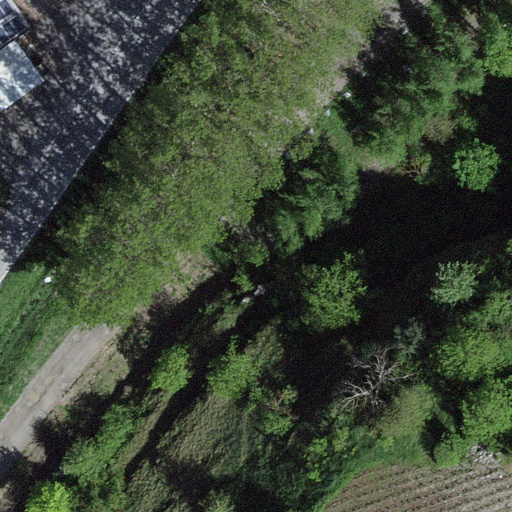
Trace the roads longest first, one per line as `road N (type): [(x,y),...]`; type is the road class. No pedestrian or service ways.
road 1 (track): [(406,0),(87,338),(0,457)]
road 2 (residential): [(0,253),(180,0)]
